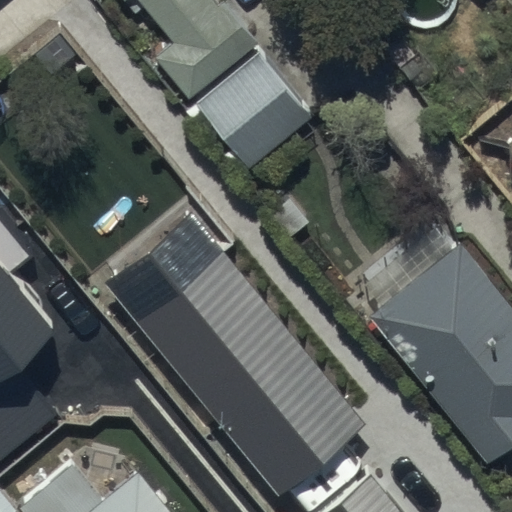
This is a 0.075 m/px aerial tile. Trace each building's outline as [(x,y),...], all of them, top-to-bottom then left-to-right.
[(152,0),(169,20),(149,37),(189,85),(250,35),(242,26),(252,18),(236,0),(152,0)] [(253,39),(194,87),(244,148),(303,100),(253,39)] [(0,189),(0,311),(28,345),(23,349),(76,414),(125,374),(120,368),(142,351),(81,276),(147,223),(102,168),(40,218),(45,225),(35,233),(0,189)] [(511,291),(453,218),(352,299),(471,447),(511,414),(511,291)] [(187,248),(125,298),(251,455),(337,387),(245,272),(222,291),(187,248)] [(36,511),(183,511),(133,450),(94,481),(66,446),(16,486),(36,511)]
